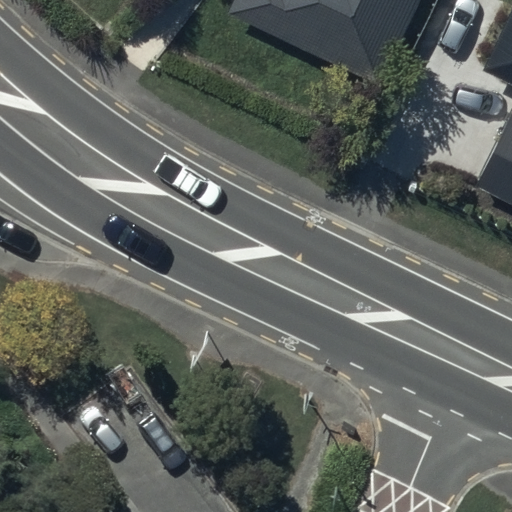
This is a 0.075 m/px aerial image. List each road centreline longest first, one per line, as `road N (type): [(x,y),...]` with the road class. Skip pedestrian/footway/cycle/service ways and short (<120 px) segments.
road 1 (secondary): [(469,361),(145,205),(0,97)]
road 2 (residential): [(469,361),(401,511)]
